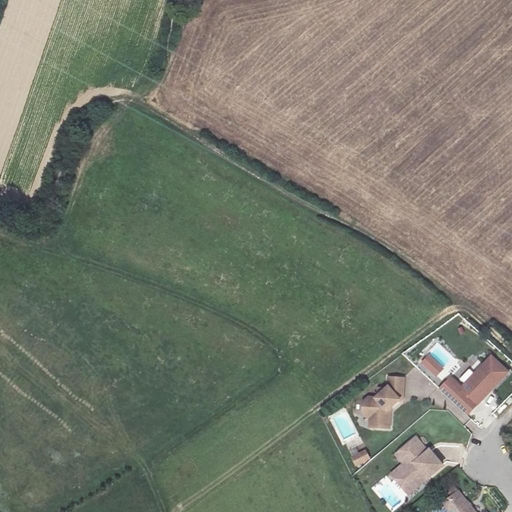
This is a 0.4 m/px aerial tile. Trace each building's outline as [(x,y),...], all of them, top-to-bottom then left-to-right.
[(443,368),(427,354),(420,362),(436,376),(443,368)] [(490,354),(462,384),(451,374),(439,388),(468,415),(509,371),(490,354)] [(404,377),(391,376),(390,393),(378,404),(371,407),(368,416),(371,423),(377,427),(379,425),(389,426),(390,411),(387,408),(399,398),(402,398),(404,377)] [(411,468),(395,480),(408,496),(422,484),(421,482),(426,478),(428,480),(443,468),(430,452),(427,453),(416,439),(399,453),(411,468)] [(370,458),(364,446),(349,453),(355,465),(370,458)] [(380,475),(395,480),(411,468),(399,453),(383,452),(393,465),(380,475)] [(475,511),(460,492),(441,506),(445,511),(475,511)]
